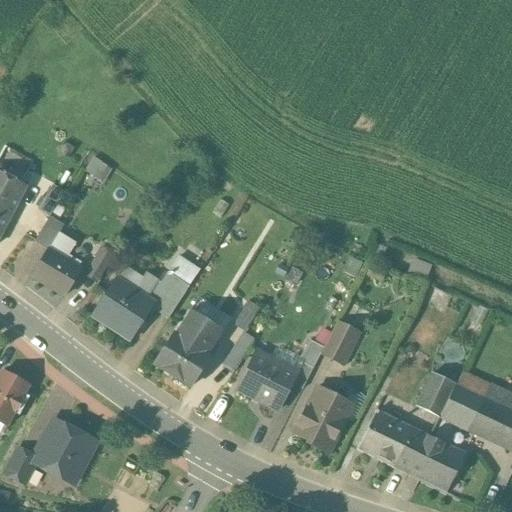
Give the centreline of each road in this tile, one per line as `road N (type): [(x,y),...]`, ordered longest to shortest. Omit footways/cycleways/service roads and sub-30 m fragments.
road 1 (tertiary): [(213,455),(0,300)]
road 2 (tertiary): [(363,511),(213,455)]
